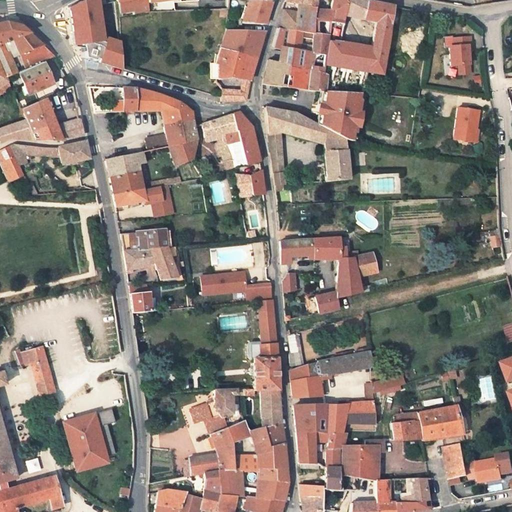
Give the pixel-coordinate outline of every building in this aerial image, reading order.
[(68,0),(64,3),(69,42),(78,43),(80,53),(90,56),(91,54),(94,55),(93,57),(103,61),(115,65),(112,37),(102,33),(100,38),(95,36),(90,7),(94,7),(93,0),(68,0)] [(108,0),(110,8),(141,7),(140,0),(108,0)] [(243,0),(235,20),(257,20),(259,14),(264,0),(243,0)] [(326,22),(322,34),(330,35),(337,0),(320,0),(320,1),(321,2),(320,5),(319,8),(325,9),(324,10),(330,12),(326,22)] [(359,41),(354,67),(368,70),(386,2),(374,0),(337,0),(330,35),(341,11),(364,17),(359,41)] [(311,5),(310,3),(289,3),(289,7),(289,19),(289,25),(289,26),(307,30),(311,20),(315,20),(319,8),(311,5)] [(289,19),(289,7),(278,4),(277,12),(276,17),(289,19)] [(94,7),(90,7),(95,36),(100,38),(102,33),(99,32),(94,7)] [(325,9),(319,8),(315,20),(326,22),(330,12),(324,10),(325,9)] [(0,70),(0,71),(10,67),(5,55),(14,51),(10,45),(6,40),(4,36),(22,28),(14,20),(0,17),(0,70)] [(289,25),(289,19),(276,17),(274,23),(289,26),(289,25)] [(317,68),(321,39),(322,34),(326,22),(315,20),(311,20),(307,30),(289,26),(274,23),(269,23),(266,34),(279,37),(275,58),(303,65),(317,68)] [(253,38),(256,27),(219,25),(213,44),(249,53),(253,38)] [(10,45),(14,51),(37,42),(34,39),(24,30),(22,28),(4,36),(6,40),(10,45)] [(450,70),(460,70),(459,42),(463,42),(462,33),(445,34),(445,42),(441,42),(442,60),(450,61),(450,70)] [(330,38),(330,35),(322,34),(321,39),(317,68),(323,69),(320,85),(354,88),(354,67),(326,62),(328,50),(330,38)] [(354,67),(359,41),(330,35),(330,38),(328,50),(326,62),(354,67)] [(14,66),(39,55),(47,52),(37,42),(14,51),(18,59),(12,61),(14,66)] [(249,53),(213,44),(209,57),(202,57),(203,72),(224,71),(244,76),(249,53)] [(14,66),(13,66),(23,89),(49,77),(39,55),(14,66)] [(258,68),(255,81),(301,84),(303,65),(275,58),(260,55),(258,68)] [(317,68),(303,65),(301,84),(314,85),(318,85),(320,85),(323,69),(317,68)] [(92,110),(130,110),(130,83),(127,83),(104,83),(104,102),(95,102),(94,91),(85,91),(89,110),(92,110)] [(171,99),(130,83),(130,110),(151,111),(159,135),(140,138),(143,148),(162,144),(190,136),(188,121),(186,109),(179,103),(171,99)] [(318,85),(314,85),(307,120),(311,123),(318,85)] [(350,107),(354,107),(357,88),(354,88),(320,85),(318,85),(311,123),(336,137),(348,139),(350,126),(347,125),(350,107)] [(222,97),(238,97),(241,86),(214,86),(214,93),(214,97),(222,97)] [(42,122),(36,95),(14,102),(18,113),(27,133),(50,134),(56,134),(75,131),(76,130),(76,128),(73,116),(73,115),(67,114),(42,122)] [(259,132),(272,131),(315,142),(318,179),(339,178),(336,137),(311,123),(307,120),(289,110),(255,102),(259,132)] [(468,107),(448,103),(443,135),(463,138),(468,107)] [(219,133),(227,165),(251,158),(247,137),(245,125),(232,108),(223,111),(228,131),(219,133)] [(220,167),(227,165),(219,133),(228,131),(223,111),(203,117),(193,120),(199,136),(207,134),(220,167)] [(18,113),(0,119),(0,124),(3,132),(27,133),(18,113)] [(262,148),(265,169),(275,168),(272,131),(259,132),(262,148)] [(190,136),(162,144),(171,156),(174,161),(190,155),(190,136)] [(7,153),(9,157),(17,153),(9,138),(7,138),(2,140),(7,153)] [(55,159),(56,160),(82,155),(79,138),(52,143),(55,159)] [(138,162),(171,156),(162,144),(143,148),(135,150),(138,162)] [(133,163),(138,162),(135,150),(102,156),(99,157),(107,192),(136,188),(133,163)] [(9,157),(7,153),(0,156),(0,172),(2,175),(14,169),(9,157)] [(265,169),(267,182),(277,181),(275,168),(265,169)] [(255,191),(252,169),(240,171),(244,193),(255,191)] [(229,171),(233,195),(244,193),(240,171),(229,171)] [(176,174),(143,180),(144,187),(153,185),(161,184),(177,181),(176,174)] [(155,201),(147,202),(148,214),(166,213),(161,184),(153,185),(155,201)] [(144,187),(136,188),(107,192),(109,205),(139,201),(139,203),(147,202),(155,201),(153,185),(144,187)] [(117,247),(156,243),(155,225),(114,230),(117,247)] [(306,252),(306,259),(324,257),(341,256),(339,245),(334,245),(332,234),(306,236),(306,252)] [(283,261),(284,254),(306,252),(306,236),(272,237),(274,262),(283,261)] [(167,274),(156,243),(117,247),(120,266),(148,264),(152,281),(153,279),(167,274)] [(351,274),(370,270),(366,252),(347,255),(351,274)] [(324,257),(330,294),(330,298),(331,297),(355,291),(351,274),(347,255),(341,256),(324,257)] [(236,268),(193,272),(194,291),(238,287),(237,285),(236,268)] [(275,275),(276,291),(289,290),(288,270),(280,270),(275,275)] [(238,287),(239,298),(264,296),(263,282),(237,285),(238,287)] [(128,310),(148,308),(146,288),(124,290),(128,310)] [(324,299),(330,298),(330,294),(310,297),(312,313),(325,311),(324,299)] [(252,340),(252,343),(268,341),(267,335),(264,297),(250,299),(252,340)] [(331,297),(330,298),(324,299),(325,311),(333,309),(331,297)] [(511,334),(511,319),(511,316),(495,321),(500,339),(511,334)] [(288,331),(281,332),(284,350),(291,350),(289,330),(288,331)] [(15,361),(24,358),(39,352),(36,340),(15,348),(11,339),(6,341),(15,361)] [(252,343),(252,340),(241,341),(240,343),(240,354),(241,355),(245,355),(252,354),(252,343)] [(254,386),(272,386),(271,374),(268,341),(252,343),(252,354),(245,355),(246,386),(254,386)] [(362,363),(361,348),(282,367),(284,383),(285,394),(313,393),(313,391),(311,374),(322,371),(362,363)] [(511,349),(492,356),(498,376),(511,370),(511,349)] [(49,385),(39,352),(24,358),(34,390),(49,385)] [(444,378),(451,377),(448,366),(441,368),(444,378)] [(317,391),(316,376),(323,374),(322,371),(311,374),(313,391),(317,391)] [(511,381),(499,386),(506,406),(511,404),(511,381)] [(254,386),(257,423),(260,442),(276,440),(272,386),(254,386)] [(246,464),(245,494),(276,499),(281,479),(279,465),(277,448),(276,440),(260,442),(257,423),(240,424),(237,415),(234,406),(233,403),(226,405),(223,396),(226,395),(226,387),(207,387),(205,398),(185,407),(189,420),(199,418),(209,444),(223,438),(238,431),(241,437),(247,436),(248,450),(248,464),(246,464)] [(455,404),(453,396),(448,397),(450,405),(452,415),(460,413),(457,403),(455,404)] [(367,422),(365,398),(359,398),(286,402),(285,403),(286,417),(287,429),(335,436),(336,424),(367,422)] [(414,436),(436,434),(456,433),(452,415),(450,405),(410,413),(411,418),(414,436)] [(57,419),(71,468),(101,459),(100,454),(110,451),(101,421),(109,419),(106,406),(57,419)] [(414,436),(411,418),(392,419),(385,419),(386,437),(414,436)] [(303,440),(316,441),(317,452),(317,459),(332,457),(335,457),(335,449),(335,436),(287,429),(288,446),(289,460),(305,459),(303,440)] [(0,479),(1,480),(11,477),(0,436),(0,479)] [(211,454),(225,453),(223,438),(209,444),(211,454)] [(357,442),(357,448),(335,449),(335,457),(334,473),(368,479),(370,454),(376,454),(376,441),(357,442)] [(437,442),(443,471),(460,470),(464,470),(461,456),(459,447),(458,441),(437,442)] [(248,450),(225,453),(227,465),(246,464),(248,464),(248,450)] [(493,455),(496,471),(507,470),(505,451),(493,453),(493,455)] [(231,492),(227,465),(225,453),(211,454),(184,458),(185,461),(187,476),(198,475),(211,472),(212,489),(231,492)] [(461,456),(464,470),(465,474),(474,473),(474,478),(496,476),(496,471),(493,455),(472,458),(472,455),(461,456)] [(316,488),(332,489),(332,457),(317,459),(316,484),(316,488)] [(212,489),(211,472),(198,475),(197,495),(209,500),(212,489)] [(390,475),(368,479),(369,500),(390,501),(390,475)] [(511,483),(511,475),(502,477),(504,486),(511,483)] [(47,478),(3,489),(0,489),(0,511),(10,511),(10,510),(37,503),(41,502),(43,511),(51,511),(55,511),(47,478)] [(403,501),(420,498),(420,495),(417,479),(399,480),(401,492),(403,501)] [(297,511),(314,511),(316,488),(316,484),(292,483),(296,506),(297,511)] [(227,511),(228,506),(231,492),(212,489),(209,500),(207,509),(206,511),(227,511)] [(151,491),(150,504),(175,510),(180,493),(167,491),(151,491)] [(189,511),(194,497),(180,493),(175,510),(174,511),(189,511)] [(272,511),(276,499),(245,494),(237,493),(234,511),(246,511),(272,511)] [(422,507),(420,498),(403,501),(396,502),(390,503),(390,511),(392,511),(397,511),(422,507)] [(368,511),(369,500),(344,501),(342,511),(368,511)] [(369,500),(368,511),(390,511),(390,503),(390,501),(369,500)]
